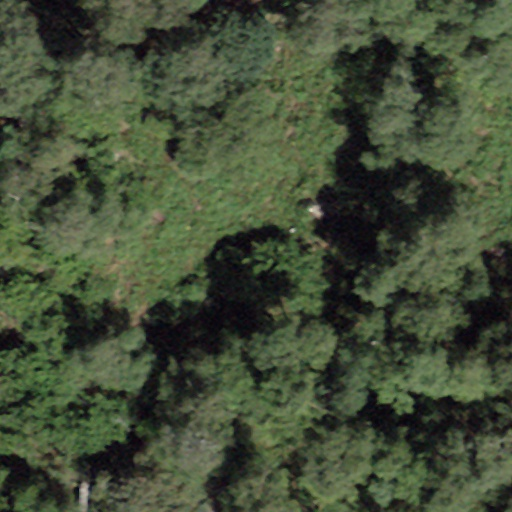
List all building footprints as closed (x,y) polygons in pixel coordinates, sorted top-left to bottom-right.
[(55,174),(19,164),(6,214),(42,223),(55,174)] [(89,340),(53,331),(40,380),(76,390),(89,340)] [(178,408),(115,395),(104,445),(168,458),(178,408)] [(77,450),(28,441),(19,490),(69,499),(77,450)] [(212,511),(215,493),(186,489),(182,511),(212,511)]
